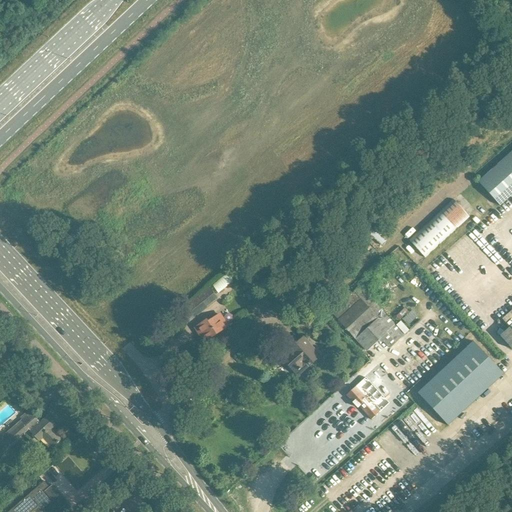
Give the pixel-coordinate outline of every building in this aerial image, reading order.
[(500,206),(511,194),(511,151),(478,182),(500,206)] [(456,202),(411,242),(424,257),(469,217),(456,202)] [(360,287),(331,312),(366,350),(380,338),(390,348),(404,335),(360,287)] [(209,288),(179,312),(189,323),(218,300),(209,288)] [(412,310),(402,320),(407,325),(417,316),(412,310)] [(220,315),(208,322),(207,320),(198,326),(207,340),(227,327),(220,315)] [(511,329),(511,330),(509,328),(506,330),(500,336),(511,348),(511,329)] [(295,372),(306,362),(309,365),(320,356),(303,338),(289,351),(290,352),(283,358),(295,372)] [(473,342),(418,393),(448,426),(503,374),(473,342)] [(369,401),(356,387),(347,395),(358,408),(359,406),(372,420),(379,413),(375,407),(380,402),(374,396),(369,401)] [(56,453),(65,445),(60,440),(60,439),(51,429),(55,425),(47,417),(40,423),(29,411),(21,418),(23,420),(3,437),(0,433),(0,453),(0,454),(28,429),(31,432),(31,433),(39,441),(43,438),(56,453)] [(4,479),(0,482),(0,487),(3,491),(9,486),(4,479)] [(49,487),(44,481),(8,511),(27,511),(38,502),(46,511),(69,511),(70,511),(65,506),(68,503),(67,502),(66,502),(67,503),(66,504),(51,487),(52,486),(53,487),(54,486),(52,485),(49,487)]
